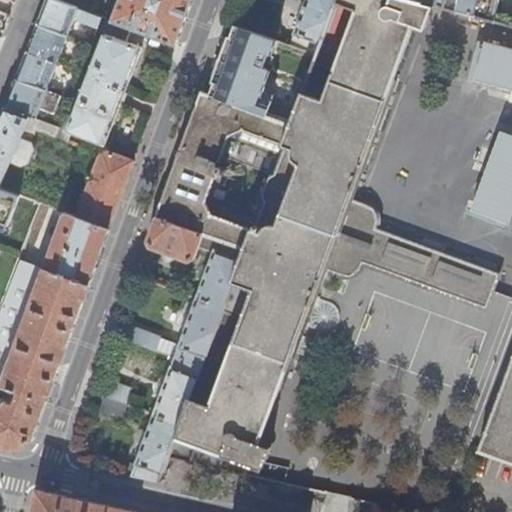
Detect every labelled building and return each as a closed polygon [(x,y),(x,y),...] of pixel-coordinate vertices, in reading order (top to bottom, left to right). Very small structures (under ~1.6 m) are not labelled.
[(79,8),(59,0),(47,0),(44,11),(38,25),(68,36),(74,21),(79,8)] [(177,44),(193,0),(121,0),(113,20),(134,28),(177,44)] [(191,397),(182,424),(176,438),(170,457),(191,462),(257,476),(259,467),(263,469),(271,447),(260,442),(281,387),(283,387),(310,314),(326,270),(339,275),(343,276),(346,276),(350,275),(352,274),(355,273),(359,270),(364,264),(424,285),(487,309),(490,301),(494,292),(494,291),(498,281),(500,274),(433,249),(378,229),(378,225),(377,218),(376,214),(374,210),(372,209),(368,205),(352,199),(379,124),(395,81),(394,81),(414,26),(425,30),(434,6),(411,0),(337,0),(337,2),(356,10),(323,105),(302,96),(291,125),(267,116),(212,96),(203,92),(185,141),(179,157),(157,217),(245,249),(224,308),(222,312),(242,320),(211,404),(191,397)] [(337,0),(307,0),(295,34),(296,35),(291,46),(317,55),(337,2),(337,0)] [(446,0),(444,9),(495,22),(499,0),(446,0)] [(104,17),(79,8),(74,21),(99,31),(104,17)] [(128,42),(134,28),(113,20),(104,17),(99,31),(105,34),(73,117),(66,114),(61,128),(58,137),(65,139),(69,130),(105,144),(125,91),(143,48),(128,42)] [(68,36),(38,25),(34,37),(28,52),(58,63),(68,36)] [(212,96),(267,116),(272,101),(262,97),(270,74),(270,72),(268,69),(268,68),(264,67),(269,54),(272,55),(278,41),(237,26),(212,96)] [(511,45),(487,38),(475,80),(511,90),(511,45)] [(77,51),(70,68),(80,72),(87,55),(77,51)] [(58,63),(28,52),(23,64),(18,79),(47,90),(58,63)] [(61,95),(47,90),(18,79),(12,92),(7,107),(29,116),(36,118),(40,108),(54,113),(61,95)] [(29,116),(7,107),(0,124),(0,186),(2,187),(11,161),(16,150),(21,137),(25,126),(29,116)] [(36,118),(29,116),(25,126),(57,138),(58,137),(61,128),(36,118)] [(511,209),(511,132),(498,127),(466,205),(507,222),(511,209)] [(16,150),(11,161),(22,166),(29,162),(34,149),(30,141),(21,137),(16,150)] [(123,192),(135,162),(103,149),(102,149),(77,216),(110,229),(123,192)] [(2,187),(0,186),(0,255),(0,254),(0,220),(12,225),(23,195),(2,187)] [(101,252),(110,229),(77,216),(65,212),(44,268),(89,285),(101,252)] [(245,249),(157,217),(148,241),(151,247),(188,261),(195,258),(200,246),(215,252),(198,298),(224,308),(245,249)] [(0,390),(44,268),(21,259),(0,313),(0,390)] [(63,357),(89,285),(44,268),(0,390),(0,445),(16,449),(34,437),(63,357)] [(222,312),(224,308),(198,298),(180,345),(161,338),(162,336),(119,321),(115,333),(176,356),(203,366),(222,312)] [(155,414),(182,424),(191,397),(196,386),(203,366),(176,356),(155,414)] [(511,359),(511,363),(479,450),(511,462),(511,359)] [(124,387),(98,378),(96,385),(93,392),(119,401),(124,387)] [(93,392),(86,409),(109,417),(112,412),(124,416),(128,405),(119,401),(93,392)] [(132,475),(161,482),(170,457),(176,438),(182,424),(155,414),(132,475)] [(33,511),(135,511),(89,501),(38,490),(33,511)]
